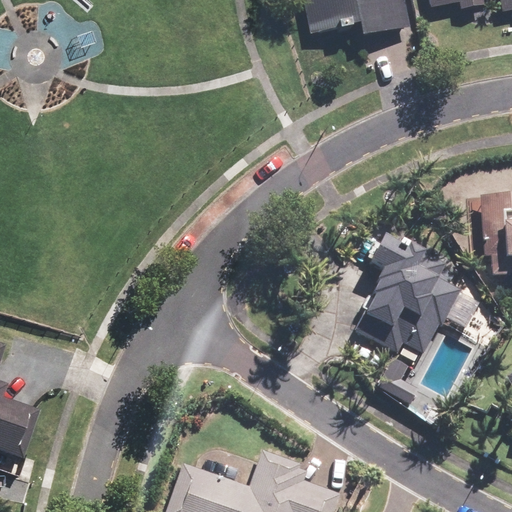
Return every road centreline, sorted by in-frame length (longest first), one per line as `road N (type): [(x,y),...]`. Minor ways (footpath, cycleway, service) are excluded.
road 1 (residential): [(511,96),(441,110),(310,168),(241,223),(164,314)]
road 2 (residential): [(164,314),(487,511)]
road 3 (residential): [(164,314),(102,439),(83,511)]
